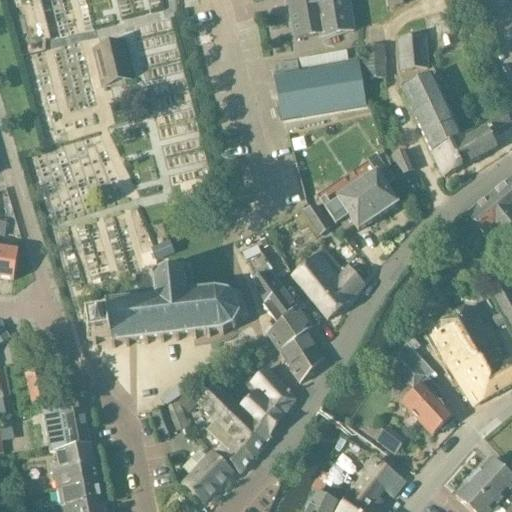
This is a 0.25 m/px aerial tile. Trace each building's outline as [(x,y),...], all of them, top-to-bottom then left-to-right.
[(353,34),(347,0),(288,0),(295,41),(321,37),(321,39),(353,34)] [(401,0),(384,0),(387,10),(404,7),(403,3),(401,0)] [(429,72),(426,39),(397,41),(400,74),(429,72)] [(133,79),(124,44),(93,51),(102,87),(133,79)] [(384,48),(383,48),(362,49),(364,82),(386,81),(384,48)] [(275,78),(282,122),(368,108),(360,63),(275,78)] [(461,138),(446,107),(432,77),(402,92),(432,155),(450,145),(461,139),(461,138)] [(506,114),(488,123),(493,133),(511,124),(506,114)] [(461,139),(450,145),(462,169),(496,151),(484,130),(473,136),(471,132),(461,138),(461,139)] [(462,169),(450,145),(432,155),(443,179),(453,173),(453,174),(462,169)] [(407,152),(391,160),(400,180),(415,173),(407,152)] [(367,162),(376,176),(331,206),(326,198),(319,202),(325,211),(335,227),(348,219),(358,233),(397,207),(385,190),(395,183),(386,170),(385,170),(376,156),(367,162)] [(511,180),(506,185),(491,197),(506,216),(511,212),(511,180)] [(467,216),(482,235),(506,216),(491,197),(467,216)] [(306,214),(303,215),(313,229),(324,221),(316,209),(306,214)] [(509,250),(511,247),(511,212),(506,216),(482,235),(486,240),(488,243),(497,235),(509,250)] [(190,224),(174,232),(185,254),(201,246),(190,224)] [(313,229),(308,232),(315,242),(320,239),(313,229)] [(339,234),(328,240),(331,246),(343,241),(339,234)] [(237,246),(245,264),(257,259),(249,240),(237,246)] [(154,251),(150,252),(155,264),(174,257),(169,245),(156,250),(154,251)] [(0,251),(0,280),(13,282),(18,254),(0,251)] [(333,294),(345,308),(352,301),(364,289),(348,270),(343,275),(324,253),(307,267),(318,281),(325,276),(337,291),(333,294)] [(253,283),(270,275),(271,270),(261,257),(257,259),(245,264),(253,283)] [(328,322),(345,308),(333,294),(337,291),(325,276),(318,281),(307,267),(292,280),(328,322)] [(111,348),(128,345),(221,334),(232,329),(238,318),(237,305),(228,294),(213,292),(187,295),(184,272),(151,276),(135,278),(138,301),(105,305),(106,319),(86,322),(88,343),(110,340),(111,348)] [(269,337),(279,354),(307,334),(311,331),(296,310),(296,311),(270,275),(253,283),(265,308),(263,309),(273,323),(269,326),(273,332),(269,337)] [(511,304),(501,310),(511,328),(511,304)] [(464,312),(452,318),(448,311),(425,324),(473,409),(511,387),(511,368),(480,313),(464,312)] [(1,323),(0,323),(0,346),(10,341),(1,323)] [(323,362),(307,334),(279,354),(300,386),(323,362)] [(433,375),(407,346),(401,352),(413,365),(425,379),(427,381),(433,375)] [(413,365),(401,352),(399,350),(387,361),(401,376),(413,365)] [(251,387),(256,394),(268,406),(282,421),(295,403),(294,402),(283,388),(268,371),(251,387)] [(31,405),(50,401),(43,372),(24,376),(31,405)] [(443,434),(455,422),(454,421),(433,398),(439,392),(428,381),(422,386),(424,389),(418,394),(404,406),(410,413),(409,413),(433,439),(441,432),(443,434)] [(198,408),(215,425),(253,461),(266,445),(282,421),(268,406),(256,394),(239,410),(218,388),(198,408)] [(186,395),(179,402),(189,413),(196,406),(186,395)] [(54,454),(90,447),(84,413),(80,413),(77,401),(41,410),(49,456),(55,455),(54,454)] [(165,409),(151,414),(161,440),(175,434),(165,409)] [(253,461),(215,425),(206,433),(221,448),(216,453),(240,477),(253,461)] [(404,445),(385,430),(375,443),(395,457),(404,445)] [(94,466),(90,447),(54,454),(55,455),(57,465),(58,473),(53,474),(56,493),(97,486),(94,466)] [(211,455),(182,486),(203,507),(233,476),(211,455)] [(405,484),(375,462),(351,494),(338,511),(377,511),(381,505),(376,502),(383,493),(393,500),(405,484)] [(511,482),(490,462),(474,480),(498,502),(501,498),(511,508),(511,482)] [(58,473),(57,465),(48,466),(50,474),(53,474),(58,473)] [(498,502),(474,480),(471,483),(466,483),(463,486),(463,492),(455,500),(468,511),(493,511),(496,509),(500,511),(511,511),(511,508),(501,498),(498,502)] [(60,511),(101,504),(97,486),(56,493),(60,511)] [(332,486),(326,497),(339,504),(345,492),(332,486)] [(333,511),(337,505),(315,494),(306,511),(333,511)] [(42,511),(41,503),(27,504),(28,511),(42,511)]
